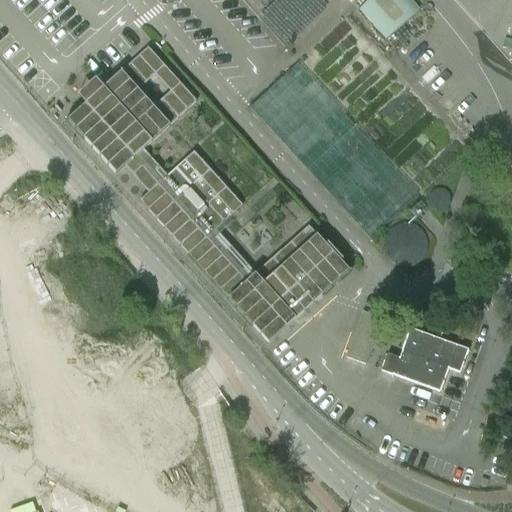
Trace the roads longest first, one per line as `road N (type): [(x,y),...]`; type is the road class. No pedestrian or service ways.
road 1 (unclassified): [(342,465),(13,100)]
road 2 (unknown): [(414,286),(483,322),(494,337),(470,417),(458,441),(446,445),(367,401),(314,341),(336,309),(384,274)]
road 3 (residential): [(131,511),(35,459),(0,463)]
road 4 (unclassified): [(468,511),(342,465)]
